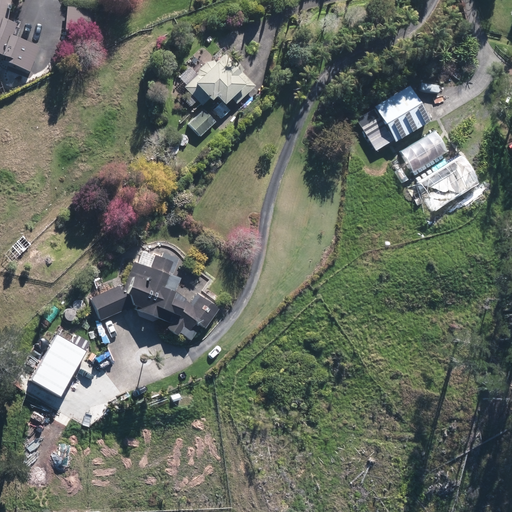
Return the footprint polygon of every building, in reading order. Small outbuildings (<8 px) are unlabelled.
[(0,24),(0,9),(1,0),(0,0),(0,56),(1,57),(0,58),(0,61),(24,70),(32,49),(2,39),(6,27),(0,24)] [(95,10),(65,7),(63,31),(93,34),(95,10)] [(194,75),(181,88),(198,106),(209,97),(218,106),(220,105),(226,111),(252,86),(239,72),(241,70),(233,63),(230,65),(221,55),(213,63),(210,60),(208,62),(203,63),(195,70),(194,75)] [(369,108),(390,143),(426,122),(404,87),(369,108)] [(198,137),(212,122),(200,110),(186,124),(198,137)] [(445,152),(434,132),(416,142),(414,138),(396,149),(411,174),(413,172),(414,175),(442,158),(440,155),(445,152)] [(400,166),(393,171),(400,183),(408,178),(400,166)] [(415,183),(407,187),(412,195),(419,191),(415,183)] [(130,306),(167,321),(165,323),(187,339),(192,331),(186,326),(190,319),(202,327),(216,307),(196,294),(189,303),(180,297),(180,299),(165,293),(167,287),(160,284),(169,260),(151,253),(146,265),(131,260),(121,288),(119,289),(116,284),(87,297),(97,319),(131,304),(130,306)] [(88,308),(80,298),(60,313),(68,323),(88,308)] [(67,351),(76,355),(84,342),(75,337),(67,351)] [(59,346),(46,368),(63,378),(76,356),(59,346)]
